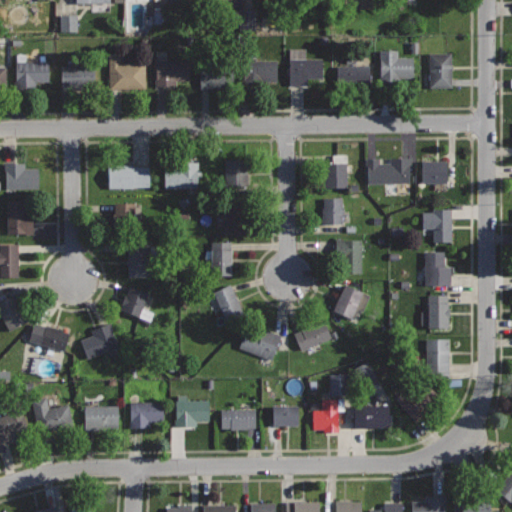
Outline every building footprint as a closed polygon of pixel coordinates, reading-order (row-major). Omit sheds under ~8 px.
[(362,0),(338,0),(339,9),(363,8),(362,0)] [(353,0),(353,8),(386,7),(386,0),(353,0)] [(236,31),(253,31),(253,9),(237,8),(236,31)] [(76,31),(75,14),(58,15),(58,32),(76,31)] [(322,58),(305,58),(305,48),(288,48),(289,84),(307,84),(307,78),(322,78),(322,58)] [(398,49),(379,49),(380,79),(400,79),(400,76),(413,76),(413,57),(398,57),(398,49)] [(451,52),(429,53),(430,87),(451,87),(451,52)] [(145,62),(120,62),(120,53),(109,53),(109,88),(145,87),(145,62)] [(189,58),(154,60),(155,85),(175,84),(175,79),(191,78),(189,58)] [(277,58),(244,59),(244,86),(264,85),(264,80),(277,80),(277,58)] [(49,59),(15,60),(15,85),(36,85),(35,80),(49,80),(49,59)] [(97,65),(62,65),(61,90),(96,91),(97,65)] [(231,65),(199,67),(200,88),(233,86),(231,65)] [(369,65),(337,65),(337,84),(370,83),(369,65)] [(411,156),(390,157),(391,163),(378,163),(378,157),(365,157),(365,183),(411,182),(411,156)] [(247,159),(224,159),(225,188),(248,187),(247,159)] [(197,160),(180,160),(180,170),(164,170),(165,187),(198,187),(197,160)] [(446,160),(421,160),(421,182),(446,182),(446,160)] [(25,162),(4,162),(5,188),(38,187),(38,167),(25,167),(25,162)] [(345,162),(320,163),(321,187),(346,186),(345,162)] [(149,165),(134,165),(133,164),(108,164),(109,187),(149,186),(149,165)] [(342,197),(321,197),(322,223),(342,222),(342,197)] [(32,198),(6,199),(7,233),(33,232),(32,198)] [(247,198),(224,199),(226,235),(249,233),(247,198)] [(134,202),(114,202),(114,237),(134,237),(134,202)] [(451,208),(433,208),(433,211),(421,211),(421,228),(432,228),(432,241),(451,241),(451,208)] [(363,239),(335,239),(334,260),(343,260),(343,272),(363,272),(363,239)] [(232,240),(207,241),(208,275),(232,275),(232,240)] [(151,241),(128,241),(128,276),(152,276),(151,241)] [(19,243),(0,243),(0,277),(19,277),(19,243)] [(445,251),(427,251),(427,284),(450,284),(451,265),(444,265),(445,251)] [(231,282),(214,290),(227,320),(244,312),(231,282)] [(344,282),(332,309),(353,318),(357,308),(362,310),(370,294),(344,282)] [(129,285),(120,309),(150,321),(153,311),(143,307),(148,292),(129,285)] [(14,292),(0,299),(0,311),(10,330),(29,319),(14,292)] [(448,294),(428,295),(429,326),(449,326),(448,294)] [(323,318),(293,331),(301,349),(331,336),(323,318)] [(110,322),(91,329),(93,334),(80,338),(88,358),(119,347),(110,322)] [(248,322),(239,346),(272,359),(281,334),(248,322)] [(69,330),(39,323),(34,342),(64,350),(69,330)] [(449,336),(425,337),(426,373),(450,373),(449,336)] [(359,386),(375,376),(366,360),(350,368),(359,386)] [(328,395),(345,395),(344,374),(327,374),(328,395)] [(423,379),(398,401),(416,420),(440,398),(423,379)] [(47,395),(31,399),(39,433),(74,425),(69,402),(49,407),(47,395)] [(345,397),(321,397),(321,408),(313,408),(313,428),(324,428),(324,431),(338,430),(338,409),(345,409),(345,397)] [(210,399),(175,399),(175,425),(196,424),(196,420),(210,419),(210,399)] [(164,400),(129,401),(130,427),(150,426),(150,421),(165,421),(164,400)] [(297,404),(272,405),(273,424),(298,424),(297,404)] [(390,404),(364,404),(364,426),(390,426),(390,404)] [(118,405),(84,405),(84,430),(118,430),(118,405)] [(256,407),(220,408),(221,428),(256,427),(256,407)] [(19,409),(0,414),(0,442),(15,438),(13,433),(25,429),(19,409)] [(511,469),(497,487),(511,499),(511,469)] [(446,511),(446,495),(425,495),(425,500),(412,501),(412,511),(446,511)] [(493,511),(493,497),(461,497),(461,511),(493,511)] [(319,511),(319,501),(285,501),(285,511),(319,511)] [(361,511),(361,501),(334,501),(334,511),(361,511)] [(275,511),(275,502),(251,502),(251,511),(275,511)] [(402,511),(402,502),(383,502),(383,509),(369,509),(369,511),(402,511)] [(236,511),(236,503),(202,503),(202,511),(236,511)]
